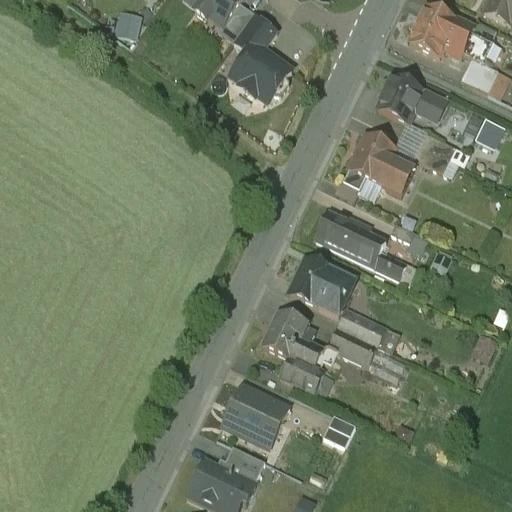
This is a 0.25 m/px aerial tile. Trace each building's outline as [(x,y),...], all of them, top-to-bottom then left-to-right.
[(239,0),(187,0),(184,5),(198,15),(195,19),(207,28),(210,24),(223,33),(224,34),(241,12),(246,5),(239,0)] [(511,0),(494,0),(486,18),(511,30),(511,28),(511,0)] [(224,34),(223,33),(218,39),(235,51),(255,22),(241,12),(224,34)] [(475,35),(428,12),(410,50),(440,65),(445,53),(472,66),(472,65),(472,66),(484,71),(495,48),(474,38),(475,36),(475,35)] [(122,23),(118,43),(136,47),(141,27),(122,23)] [(292,78),(255,51),(231,84),(241,91),(241,93),(242,96),(253,104),(256,105),(258,103),(268,111),(292,78)] [(484,71),(472,66),(461,88),(488,101),(499,79),(484,71)] [(424,99),(395,85),(380,115),(409,130),(415,118),(429,125),(438,108),(424,101),(424,99)] [(457,154),(428,140),(422,154),(451,167),(457,154)] [(399,157),(368,141),(350,178),(351,179),(344,192),(361,200),(368,187),(402,204),(415,178),(393,168),(399,157)] [(451,167),(422,154),(415,167),(444,181),(451,167)] [(346,227),(329,219),(316,246),(412,292),(420,276),(408,271),(407,272),(382,260),(387,251),(387,250),(369,242),(372,236),(347,224),(346,227)] [(416,240),(396,231),(387,250),(387,251),(404,259),(409,249),(411,251),(416,240)] [(356,290),(306,266),(290,300),(340,324),(356,290)] [(387,336),(347,317),(338,336),(379,355),(387,337),(387,336)] [(310,333),(282,320),(265,355),(292,368),(315,379),(316,378),(325,358),(303,347),(310,333)] [(379,355),(338,336),(329,356),(369,376),(379,355)] [(387,337),(379,355),(391,360),(399,342),(387,337)] [(473,360),(492,367),(500,346),(480,339),(473,360)] [(315,379),(292,368),(283,385),(315,401),(325,383),(316,378),(315,379)] [(290,415),(243,392),(223,434),(257,450),(262,438),(276,445),(290,415)] [(356,433),(335,423),(324,444),(346,455),(356,433)] [(244,511),(253,495),(206,472),(191,504),(208,511),(244,511)]
